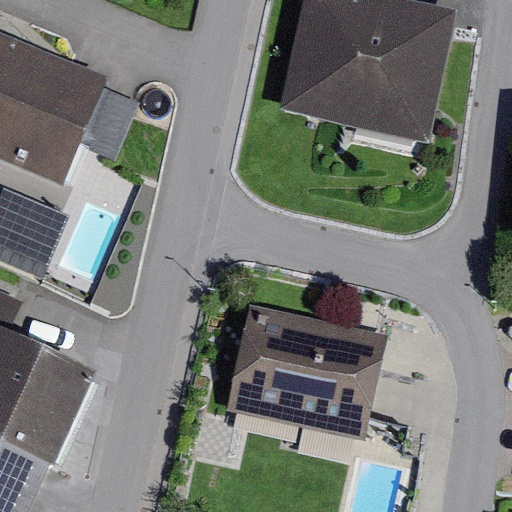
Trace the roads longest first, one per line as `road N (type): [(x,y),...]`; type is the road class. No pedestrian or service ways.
road 1 (residential): [(126,511),(194,216)]
road 2 (residential): [(194,216),(472,275)]
road 3 (residential): [(511,36),(472,275)]
road 4 (residential): [(472,275),(490,398),(475,511)]
road 5 (residential): [(194,216),(237,0)]
road 6 (unknown): [(223,68),(58,0)]
